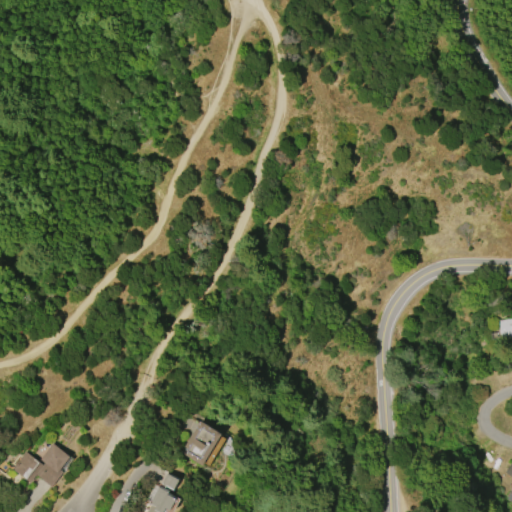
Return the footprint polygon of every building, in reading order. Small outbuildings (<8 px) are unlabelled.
[(499,320),(511,318),(511,338),(503,340),(499,320)] [(180,453),(199,421),(220,434),(219,435),(224,438),(208,464),(203,462),(201,466),(180,453)] [(12,469),(26,452),(43,466),(45,463),(40,459),(53,443),(70,457),(59,470),(63,473),(52,486),(36,474),(29,483),(12,469)] [(511,465),(500,485),(508,490),(504,498),(511,503),(511,465)] [(149,503),(157,487),(167,492),(166,494),(175,499),(169,510),(165,508),(163,511),(146,511),(151,504),(149,503)]
